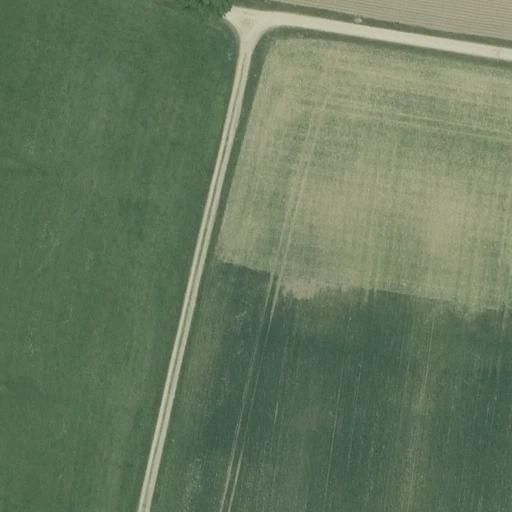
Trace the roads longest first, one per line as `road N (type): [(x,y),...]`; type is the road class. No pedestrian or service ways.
road 1 (track): [(139,511),(252,19)]
road 2 (track): [(511,61),(252,19),(183,0)]
